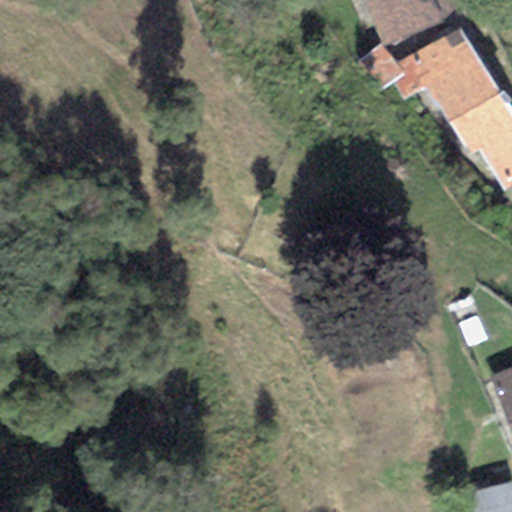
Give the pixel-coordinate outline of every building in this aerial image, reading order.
[(359,0),(378,46),(380,50),(469,15),(462,0),(359,0)] [(511,113),(459,27),(396,65),(402,75),(392,82),(404,102),(424,90),(466,158),(477,151),(502,192),(511,185),(511,113)] [(378,46),(354,64),(377,92),(392,82),(402,75),(396,65),(380,50),(378,46)] [(511,369),(487,378),(511,444),(511,369)] [(511,511),(511,488),(511,482),(462,493),(466,511),(511,511)]
